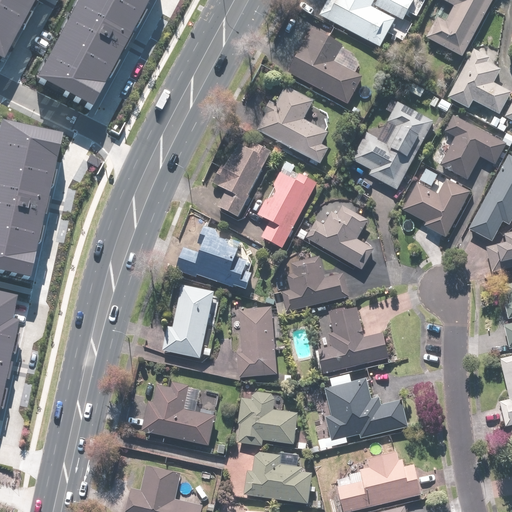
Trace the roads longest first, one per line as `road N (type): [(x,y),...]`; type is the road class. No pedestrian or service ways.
road 1 (residential): [(93,123),(62,198),(9,457)]
road 2 (secondary): [(160,157),(101,274),(63,469)]
road 3 (residential): [(472,511),(447,291)]
road 4 (secondary): [(241,0),(160,157)]
road 5 (residential): [(159,0),(93,123)]
